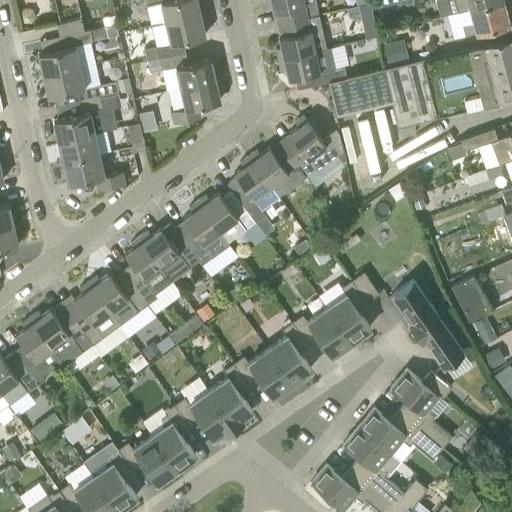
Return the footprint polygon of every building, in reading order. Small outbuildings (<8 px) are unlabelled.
[(166,21),(201,13),(197,0),(145,0),(146,3),(161,0),(166,21)] [(283,22),(319,14),(316,0),(265,0),(266,2),(271,1),(274,12),(280,10),(283,22)] [(469,7),(497,0),(378,0),(380,5),(400,0),(456,0),(459,10),(469,7)] [(502,0),(497,0),(469,7),(472,21),(465,24),(467,34),(509,23),(502,0)] [(372,26),(367,3),(359,4),(366,38),(378,35),(376,25),(372,26)] [(23,9),(19,16),(23,23),(31,23),(35,16),(31,9),(23,9)] [(148,60),(158,57),(186,51),(183,40),(206,34),(201,13),(166,21),(170,42),(145,48),(148,60)] [(103,16),(104,24),(116,21),(114,14),(103,16)] [(279,58),(327,47),(319,14),(283,22),(285,34),(279,35),(281,46),(276,47),(279,58)] [(57,23),(59,35),(84,29),(81,17),(57,23)] [(104,26),(107,37),(117,34),(115,23),(104,26)] [(84,29),(59,35),(40,39),(43,51),(38,52),(43,74),(80,65),(75,44),(93,40),(90,28),(84,29)] [(328,80),(328,82),(336,116),(393,104),(397,125),(511,96),(511,34),(385,66),(347,75),(328,80)] [(381,43),(386,63),(408,58),(403,38),(381,43)] [(328,82),(328,80),(347,75),(344,64),(336,66),(331,46),(327,47),(279,58),(281,68),(286,67),(289,78),(295,77),(298,88),(322,83),(328,82)] [(181,87),(216,79),(211,57),(188,62),(186,51),(158,57),(161,69),(176,65),(181,87)] [(80,65),(43,74),(48,95),(76,89),(79,100),(105,94),(120,91),(117,80),(85,87),(80,65)] [(128,75),(117,78),(120,90),(131,88),(128,75)] [(216,79),(181,87),(185,108),(171,111),(174,123),(201,116),(198,105),(220,100),(216,79)] [(105,94),(79,100),(81,112),(54,118),(58,140),(95,132),(113,128),(105,94)] [(147,129),(160,124),(154,106),(140,111),(147,129)] [(343,148),(339,130),(335,127),(321,137),(304,114),(295,120),(298,125),(289,131),(293,137),(283,144),(306,175),(317,166),(318,168),(343,148)] [(134,151),(146,148),(140,121),(128,124),(134,151)] [(511,157),(511,130),(509,131),(509,133),(498,137),(494,126),(461,137),(465,148),(490,139),(499,163),(511,157)] [(95,132),(58,140),(63,161),(99,153),(95,132)] [(306,175),(283,144),(274,151),(270,146),(261,152),(258,148),(249,154),(278,194),(306,175)] [(99,153),(63,161),(68,183),(96,176),(99,188),(125,182),(123,171),(104,175),(99,153)] [(232,189),(256,220),(265,213),(262,209),(279,196),(278,194),(249,154),(240,161),(244,165),(234,172),(237,175),(227,182),(232,189)] [(470,185),(503,172),(499,163),(466,175),(470,185)] [(409,192),(403,178),(390,187),(399,199),(409,192)] [(511,183),(501,188),(506,202),(511,199),(511,183)] [(256,220),(232,189),(223,196),(219,191),(209,198),(206,193),(198,200),(228,241),(256,220)] [(417,208),(426,205),(421,193),(412,196),(417,208)] [(229,243),(228,241),(198,200),(189,206),(192,211),(183,218),(187,223),(177,229),(199,259),(202,263),(229,243)] [(502,213),(505,212),(505,210),(501,202),(483,208),(484,209),(487,219),(502,213)] [(0,226),(13,224),(8,203),(0,204),(0,226)] [(487,219),(484,209),(478,212),(481,221),(487,219)] [(172,280),(199,259),(177,229),(171,221),(162,228),(160,226),(151,233),(148,229),(139,235),(172,280)] [(13,224),(0,226),(0,249),(18,245),(13,224)] [(172,280),(139,235),(131,241),(134,246),(125,252),(132,263),(123,270),(147,303),(156,296),(154,293),(172,280)] [(293,246),(300,255),(312,246),(305,237),(293,246)] [(88,280),(120,323),(147,303),(123,270),(113,277),(109,271),(100,278),(97,274),(88,280)] [(353,278),(368,300),(379,292),(364,270),(353,278)] [(470,320),(493,309),(475,273),(452,284),(470,320)] [(327,306),(351,340),(370,326),(357,307),(368,300),(353,278),(341,286),(346,292),(327,306)] [(408,321),(415,331),(439,314),(413,278),(393,292),(412,319),(408,321)] [(64,305),(92,343),(120,323),(88,280),(80,287),(83,291),(64,305)] [(234,287),(225,293),(231,302),(240,295),(234,287)] [(204,321),(215,313),(207,302),(196,310),(204,321)] [(30,316),(52,346),(63,360),(65,363),(92,343),(64,305),(54,311),(51,307),(42,314),(39,309),(30,316)] [(293,320),(308,342),(318,335),(331,354),(351,340),(327,306),(307,319),(303,313),(293,320)] [(182,324),(189,333),(204,323),(196,313),(182,324)] [(439,314),(415,331),(422,340),(425,338),(444,365),(464,351),(439,314)] [(13,350),(37,383),(38,385),(46,379),(43,375),(63,360),(52,346),(30,316),(21,322),(25,326),(15,333),(23,343),(13,350)] [(268,347),(292,381),(311,368),(298,349),(308,342),(293,320),(282,327),(287,334),(268,347)] [(478,332),(483,343),(496,336),(491,325),(478,332)] [(149,358),(160,351),(154,341),(142,348),(149,358)] [(491,368),(506,360),(498,346),(484,354),(491,368)] [(234,361),(249,383),(259,376),(272,395),(292,381),(268,347),(248,361),(244,354),(234,361)] [(37,383),(13,350),(4,357),(0,352),(0,389),(1,391),(9,402),(27,389),(28,390),(37,383)] [(209,388),(235,426),(245,419),(242,416),(252,409),(239,390),(249,383),(234,361),(223,368),(228,375),(209,388)] [(433,389),(422,380),(407,367),(391,386),(406,399),(398,409),(436,441),(445,430),(425,413),(429,410),(421,403),(432,389),(433,389)] [(422,380),(433,389),(432,389),(442,397),(452,385),(431,368),(422,380)] [(129,389),(123,381),(118,385),(123,392),(129,389)] [(175,402),(190,424),(200,418),(213,437),(223,430),(225,433),(235,426),(209,388),(189,402),(185,395),(175,402)] [(152,433),(176,467),(196,454),(180,431),(190,424),(175,402),(164,410),(167,413),(161,417),(166,424),(152,433)] [(436,441),(398,409),(389,419),(374,406),(359,424),(385,446),(395,433),(403,440),(406,436),(426,453),(436,441)] [(507,412),(497,419),(501,425),(511,418),(507,412)] [(38,434),(50,429),(45,417),(33,422),(38,434)] [(385,446),(359,424),(343,442),(359,455),(350,465),(394,502),(403,490),(378,470),(381,466),(373,460),(385,446)] [(118,447),(133,469),(143,462),(156,481),(176,467),(152,433),(133,447),(128,440),(118,447)] [(9,460),(21,453),(13,440),(2,446),(9,460)] [(93,474),(117,509),(137,495),(123,476),(133,469),(118,447),(108,454),(112,461),(93,474)] [(500,473),(511,465),(498,449),(487,457),(500,473)] [(440,453),(433,462),(445,472),(452,463),(440,453)] [(385,511),(394,502),(350,465),(342,475),(327,462),(311,481),(343,508),(354,495),(362,501),(365,497),(382,511),(385,511)] [(15,463),(4,471),(10,481),(22,473),(15,463)] [(59,488),(74,510),(84,503),(90,511),(112,511),(117,509),(93,474),(74,488),(69,481),(59,488)] [(415,476),(403,490),(394,502),(385,511),(412,511),(409,509),(428,487),(415,476)] [(27,506),(31,511),(71,511),(74,510),(59,488),(49,495),(47,492),(27,506)] [(456,511),(457,511),(445,501),(435,511),(456,511)]
